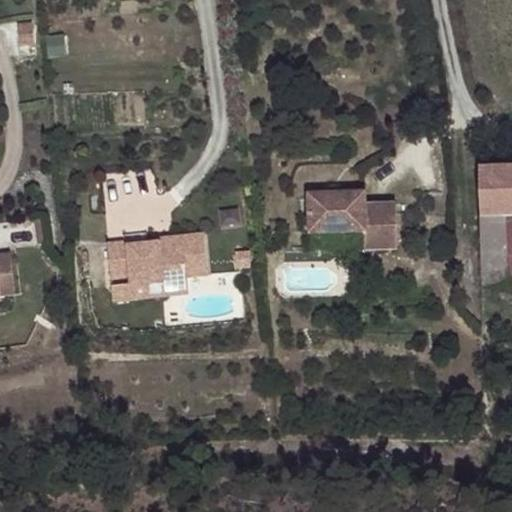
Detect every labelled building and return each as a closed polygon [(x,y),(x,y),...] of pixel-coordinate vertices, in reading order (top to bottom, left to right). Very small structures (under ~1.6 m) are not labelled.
[(478,219),(480,289),(511,287),(511,167),(477,168),(478,219)] [(370,187),(313,189),(315,228),(370,226),(403,225),(402,197),(371,198),(370,187)] [(403,225),(370,226),(371,242),(404,241),(403,225)] [(133,235),(114,237),(117,272),(136,270),(137,278),(139,294),(195,288),(193,272),(214,269),(209,226),(173,230),(174,237),(159,238),(133,241),(133,235)] [(173,230),(158,232),(159,238),(174,237),(173,230)] [(0,259),(0,293),(4,293),(4,290),(21,288),(17,248),(0,249),(0,257),(0,260),(0,259)] [(248,258),(249,266),(256,265),(256,258),(248,258)]
